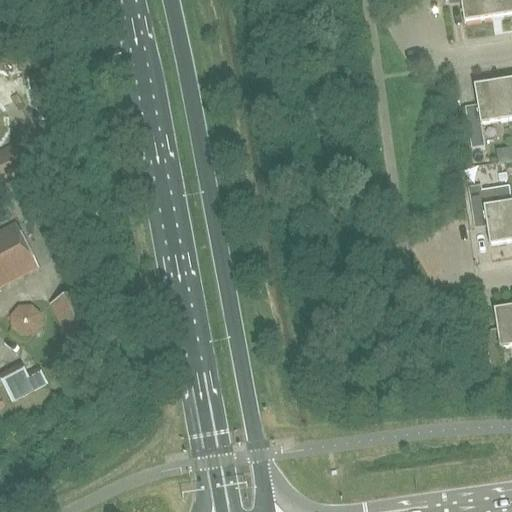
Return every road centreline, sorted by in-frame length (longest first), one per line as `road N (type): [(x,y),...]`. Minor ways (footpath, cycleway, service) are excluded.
road 1 (primary): [(269,511),(169,0)]
road 2 (primary): [(128,0),(221,511)]
